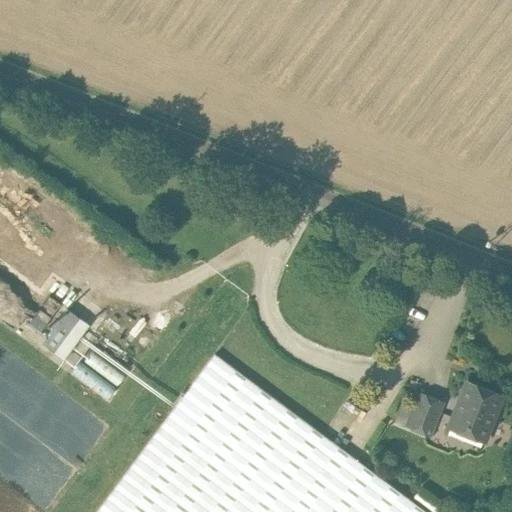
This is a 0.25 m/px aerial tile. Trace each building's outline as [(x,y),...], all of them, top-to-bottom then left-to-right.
[(61,358),(84,321),(60,306),(37,343),(61,358)] [(34,307),(25,319),(38,329),(47,317),(34,307)] [(70,373),(107,397),(125,370),(88,346),(70,373)] [(426,511),(214,354),(96,511),(426,511)] [(479,386),(468,381),(451,423),(465,429),(468,435),(483,441),(499,399),(482,392),(479,386)] [(442,401),(420,393),(407,426),(429,435),(442,401)]
